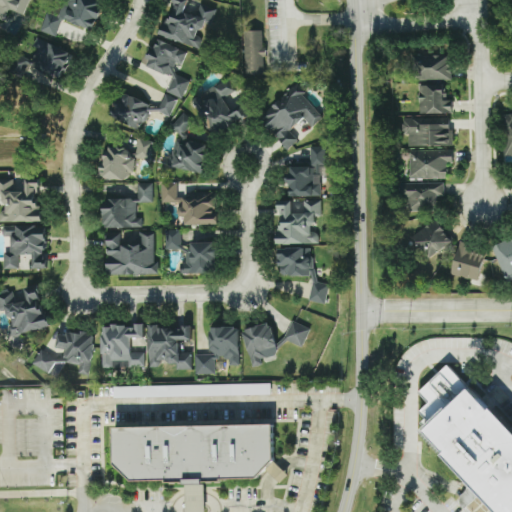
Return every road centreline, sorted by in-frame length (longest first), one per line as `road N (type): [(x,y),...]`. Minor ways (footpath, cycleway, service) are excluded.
road 1 (tertiary): [(343,511),(361,401),(353,0)]
road 2 (residential): [(141,0),(74,127),(67,183),(77,294)]
road 3 (residential): [(77,294),(248,292)]
road 4 (residential): [(362,314),(511,312)]
road 5 (residential): [(481,79),(482,203)]
road 6 (residential): [(356,27),(478,20)]
